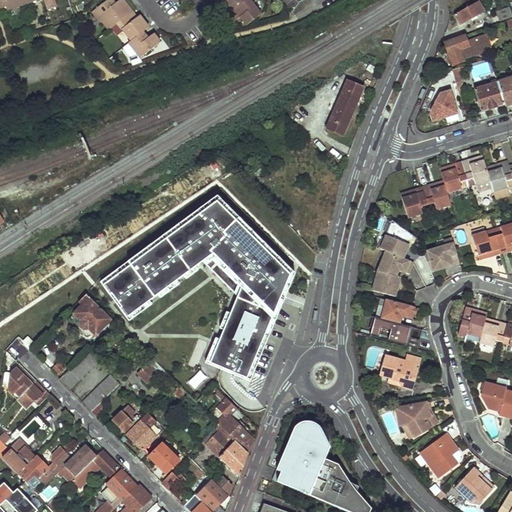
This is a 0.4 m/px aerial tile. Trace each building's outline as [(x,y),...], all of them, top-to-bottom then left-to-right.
[(20,0),(0,0),(0,11),(0,12),(22,5),(20,0)] [(107,0),(92,12),(97,18),(99,17),(103,22),(109,30),(118,23),(133,12),(123,0),(120,0),(115,4),(112,6),(108,1),(107,0)] [(212,0),(218,8),(225,2),(231,11),(244,0),(212,0)] [(244,0),(231,11),(227,14),(234,22),(240,17),(247,26),(261,14),(250,0),(244,0)] [(483,12),(478,2),(455,15),(459,25),(483,12)] [(497,13),(500,24),(511,19),(509,10),(497,13)] [(133,12),(118,23),(131,41),(143,32),(149,28),(140,16),(137,18),(133,12)] [(131,41),(129,43),(141,58),(160,43),(154,34),(148,38),(143,32),(131,41)] [(465,38),(445,44),(453,66),(462,63),(461,61),(490,51),(485,38),(466,44),(465,38)] [(462,78),(459,69),(452,71),(457,90),(461,88),(459,79),(462,78)] [(511,79),(496,84),(496,85),(504,106),(504,107),(511,104),(511,79)] [(325,129),(342,136),(349,119),(348,119),(355,103),(356,104),(363,89),(346,81),(340,96),(341,97),(333,113),(332,113),(325,129)] [(481,113),(504,106),(496,85),(474,92),(481,113)] [(429,110),(432,122),(458,114),(451,89),(439,92),(429,110)] [(489,173),(494,190),(494,192),(507,189),(506,183),(511,181),(511,174),(510,168),(508,162),(500,165),(502,169),(489,173)] [(500,165),(487,168),(488,170),(489,173),(502,169),(500,165)] [(487,168),(487,166),(472,170),(474,174),(488,170),(487,168)] [(465,172),(471,190),(477,188),(479,195),(494,190),(489,173),(488,170),(474,174),(472,170),(465,172)] [(446,187),(451,203),(466,198),(464,192),(471,190),(465,172),(457,175),(458,179),(445,182),(446,187)] [(446,187),(445,182),(432,186),(433,191),(446,187)] [(424,189),(429,207),(435,205),(437,211),(452,206),(451,203),(446,187),(433,191),(432,186),(424,189)] [(429,207),(424,189),(416,191),(418,196),(404,200),(410,219),(425,215),(423,209),(429,207)] [(494,192),(496,199),(509,196),(507,189),(494,192)] [(418,196),(416,191),(403,195),(404,200),(418,196)] [(218,198),(102,285),(128,321),(212,259),(238,284),(206,361),(251,382),(277,319),(286,297),(296,273),(218,198)] [(415,250),(420,238),(394,220),(380,248),(386,250),(408,260),(412,249),(415,250)] [(511,226),(495,231),(502,256),(510,254),(509,249),(511,247),(511,226)] [(493,254),(494,259),(502,256),(495,231),(473,238),(479,258),(493,254)] [(462,263),(455,238),(446,240),(448,245),(430,251),(436,271),(462,263)] [(408,260),(386,250),(378,271),(397,276),(399,270),(409,273),(412,261),(408,260)] [(493,254),(479,258),(481,262),(494,259),(493,254)] [(397,276),(378,271),(373,290),(396,297),(401,277),(397,276)] [(84,295),(77,302),(80,305),(71,315),(70,317),(69,319),(69,320),(69,322),(70,323),(71,324),(72,326),(85,339),(86,340),(87,340),(89,340),(91,339),(92,338),(109,320),(99,310),(84,295)] [(414,307),(386,299),(381,319),(400,324),(402,317),(411,320),(414,307)] [(486,319),(486,317),(472,314),(474,309),(466,307),(458,332),(465,335),(466,333),(481,337),(485,323),(486,319)] [(472,314),(486,317),(488,313),(474,309),(472,314)] [(499,322),(486,319),(485,323),(498,327),(499,322)] [(507,325),(503,340),(502,343),(501,346),(510,348),(511,348),(511,322),(508,321),(507,325)] [(481,337),(479,342),(495,347),(496,341),(502,343),(503,340),(507,325),(499,322),(498,327),(485,323),(481,337)] [(416,347),(421,331),(410,328),(405,344),(416,347)] [(57,379),(67,389),(95,363),(86,353),(57,379)] [(384,356),(379,376),(388,378),(398,381),(402,388),(411,383),(412,378),(415,379),(419,365),(384,356)] [(154,377),(144,368),(137,375),(147,385),(154,377)] [(22,369),(11,380),(23,392),(29,385),(24,379),(28,376),(22,369)] [(196,389),(207,377),(200,370),(189,382),(196,389)] [(33,381),(28,376),(24,379),(29,385),(33,381)] [(79,402),(89,411),(118,385),(109,376),(79,402)] [(398,381),(388,378),(387,384),(412,390),(415,379),(412,378),(411,383),(402,388),(398,381)] [(40,395),(32,401),(36,405),(46,394),(33,381),(29,385),(40,395)] [(507,387),(491,383),(486,399),(490,408),(494,405),(501,407),(500,411),(500,415),(511,418),(511,390),(507,389),(507,387)] [(29,385),(23,392),(32,401),(40,395),(29,385)] [(181,387),(174,395),(179,400),(186,393),(181,387)] [(218,427),(247,455),(253,441),(222,409),(217,404),(224,397),(214,387),(204,396),(211,404),(203,412),(211,420),(217,426),(218,427)] [(426,403),(396,407),(398,425),(400,425),(406,424),(413,436),(436,423),(434,419),(432,420),(426,403)] [(130,424),(131,426),(138,420),(125,407),(110,420),(122,432),(130,424)] [(149,419),(144,414),(138,420),(140,422),(143,426),(149,419)] [(143,426),(140,422),(127,434),(142,450),(155,437),(143,426)] [(406,424),(400,425),(408,439),(413,436),(406,424)] [(247,455),(218,427),(216,429),(218,431),(205,444),(238,477),(247,455)] [(340,511),(362,511),(365,506),(355,493),(346,489),(348,484),(335,467),(322,461),(317,459),(321,451),(325,453),(327,449),(320,434),(318,430),(313,427),(310,433),(298,427),(294,431),(290,438),(295,440),(290,450),(286,448),(280,459),(285,462),(283,467),(278,464),(274,472),(279,475),(275,484),(323,504),(325,500),(335,504),(333,509),(340,511)] [(420,454),(438,478),(457,464),(451,456),(457,450),(446,435),(420,454)] [(0,459),(10,470),(15,474),(29,460),(33,456),(36,454),(26,444),(27,443),(21,437),(7,450),(6,452),(0,446),(0,459)] [(295,440),(290,438),(286,448),(290,450),(295,440)] [(166,442),(164,440),(147,456),(162,473),(176,460),(163,446),(166,442)] [(62,467),(72,477),(91,459),(94,456),(83,445),(70,458),(65,453),(53,465),(54,467),(41,481),(44,484),(62,467)] [(115,468),(99,451),(94,456),(91,459),(91,460),(82,469),(86,474),(96,465),(106,476),(115,468)] [(45,468),(33,456),(29,460),(15,474),(22,483),(31,474),(35,479),(45,468)] [(472,502),(479,502),(493,485),(471,467),(455,486),(472,502)] [(101,511),(108,511),(119,501),(133,487),(118,471),(103,485),(114,498),(101,511)] [(279,475),(274,472),(270,482),(275,484),(279,475)] [(159,483),(165,489),(176,478),(169,473),(159,483)] [(221,476),(214,483),(226,494),(230,485),(221,476)] [(214,483),(210,479),(196,494),(194,492),(192,494),(201,502),(210,510),(226,494),(214,483)] [(0,486),(0,511),(4,511),(0,507),(0,505),(7,500),(17,511),(35,511),(37,510),(17,489),(13,493),(4,483),(0,486)] [(357,488),(348,484),(346,489),(355,493),(357,488)] [(132,511),(148,497),(136,485),(133,487),(119,501),(124,506),(117,511),(132,511)] [(511,511),(511,493),(503,507),(511,511)] [(325,500),(323,504),(333,509),(335,504),(325,500)] [(211,511),(210,510),(201,502),(194,508),(188,503),(184,508),(187,511),(211,511)]
